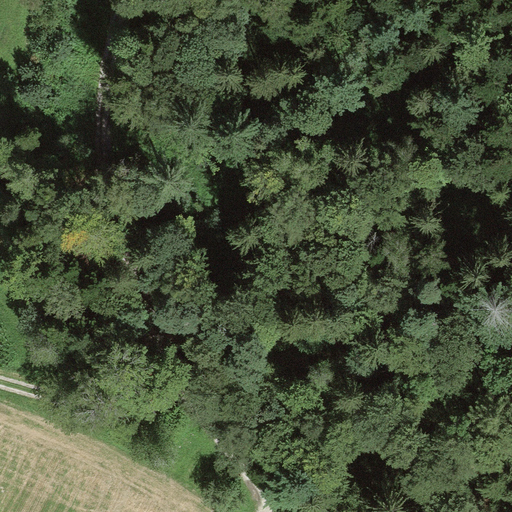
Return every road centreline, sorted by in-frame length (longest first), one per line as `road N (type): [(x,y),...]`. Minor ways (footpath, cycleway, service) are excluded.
road 1 (track): [(111,0),(95,59),(106,177),(137,307),(182,385)]
road 2 (track): [(297,511),(262,493),(182,385),(156,381),(114,398),(53,397),(0,383)]
